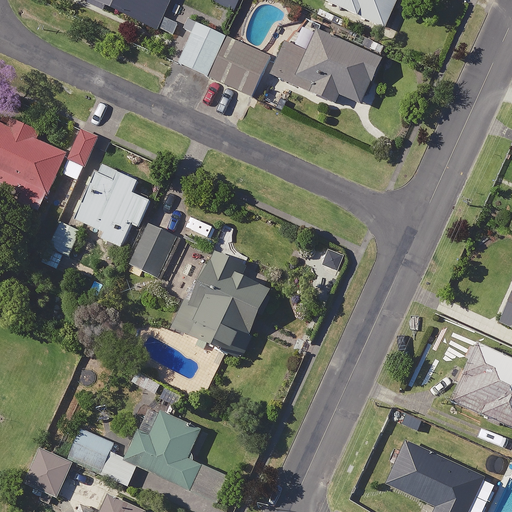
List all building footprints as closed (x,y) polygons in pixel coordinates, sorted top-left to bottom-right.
[(172,0),(81,0),(158,33),(172,0)] [(400,0),(322,0),(322,3),(384,34),(400,0)] [(274,57),(198,24),(180,66),(255,99),(274,57)] [(382,64),(319,37),(310,58),(288,48),(274,81),(337,108),(341,98),(363,107),(382,64)] [(83,132),(72,155),(0,121),(0,184),(15,191),(10,203),(41,217),(66,163),(88,173),(104,141),(83,132)] [(141,184),(100,166),(74,225),(111,241),(109,245),(126,252),(136,229),(140,231),(153,203),(136,195),(141,184)] [(83,233),(63,223),(44,265),(65,274),(83,233)] [(183,244),(151,230),(134,269),(165,283),(183,244)] [(202,290),(196,287),(173,329),(236,364),(273,298),(241,280),(245,273),(219,258),(202,290)] [(511,303),(502,326),(511,330),(511,303)] [(511,362),(473,345),(448,400),(511,430),(511,362)] [(203,435),(154,412),(129,464),(192,493),(203,469),(190,463),(203,435)] [(115,447),(82,432),(70,458),(103,473),(115,447)] [(471,511),(486,480),(407,445),(388,488),(439,510),(437,511),(471,511)] [(73,468),(43,453),(28,483),(58,498),(73,468)] [(141,511),(110,498),(104,511),(141,511)]
